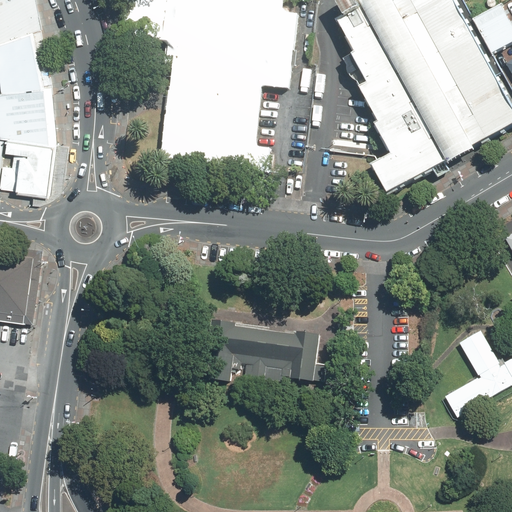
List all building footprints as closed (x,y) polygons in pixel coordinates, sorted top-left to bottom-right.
[(0,136),(52,143),(46,91),(41,91),(33,36),(39,34),(30,0),(0,0),(0,79),(2,93),(0,92),(0,136)] [(288,0),(151,0),(149,29),(177,32),(166,156),(251,164),(251,155),(260,89),(280,92),(288,0)] [(384,196),(511,128),(511,104),(456,0),(395,0),(391,2),(389,0),(353,0),(363,17),(337,31),(368,88),(358,93),(392,159),(370,171),(384,196)] [(511,28),(501,10),(476,24),(495,56),(511,45),(511,28)] [(46,193),(53,144),(6,138),(4,151),(15,152),(13,168),(3,167),(0,187),(46,193)] [(42,252),(0,246),(0,320),(33,325),(42,252)] [(321,331),(219,321),(213,380),(314,391),(321,331)] [(511,387),(511,356),(502,363),(482,330),(458,344),(478,377),(445,396),(459,419),(511,387)]
